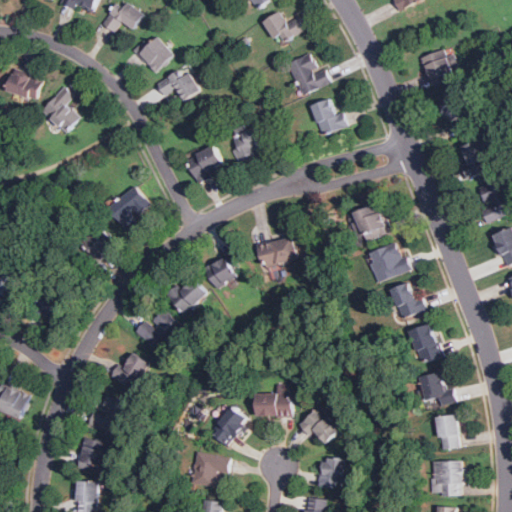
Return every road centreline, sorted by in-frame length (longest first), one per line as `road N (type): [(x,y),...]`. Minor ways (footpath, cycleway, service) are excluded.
road 1 (tertiary): [(345,0),(379,62),(487,344),(505,423),(508,511)]
road 2 (residential): [(289,185),(198,229),(113,309),(69,382),(41,511)]
road 3 (residential): [(198,229),(119,87),(62,45),(0,30)]
road 4 (residential): [(289,185),(315,187),(418,164)]
road 5 (residential): [(408,139),(356,151),(289,185)]
